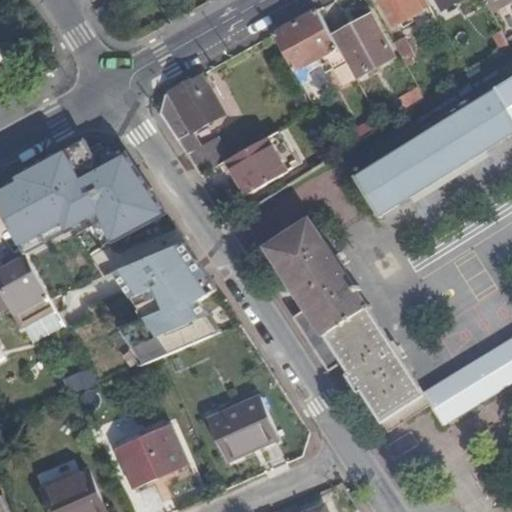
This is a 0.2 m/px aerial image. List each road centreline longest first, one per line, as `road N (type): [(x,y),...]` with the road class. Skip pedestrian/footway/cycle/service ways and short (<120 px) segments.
road 1 (residential): [(111,86),(352,450)]
road 2 (secondary): [(270,0),(111,86)]
road 3 (unclassified): [(211,511),(352,450)]
road 4 (secondary): [(111,86),(0,150)]
